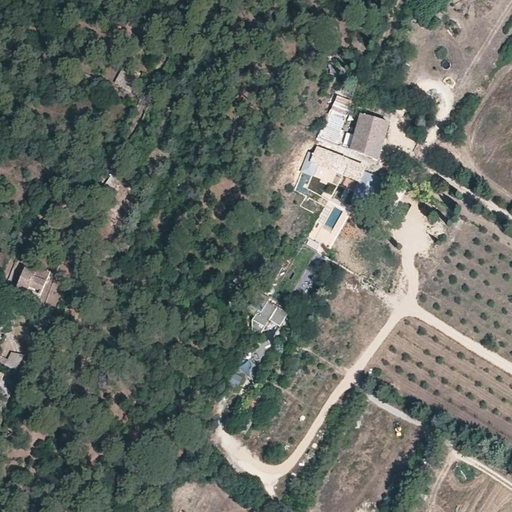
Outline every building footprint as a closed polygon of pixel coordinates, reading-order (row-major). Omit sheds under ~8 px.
[(130,73),(123,69),(117,83),(140,94),(143,88),(146,81),(139,77),(142,73),(133,68),(130,73)] [(96,83),(98,77),(91,75),(89,80),(96,83)] [(354,105),(343,100),(310,171),(310,172),(311,172),(320,177),(318,182),(332,189),(335,184),(339,186),(344,176),(352,180),(364,186),(371,171),(331,152),(354,105)] [(380,159),(389,126),(363,119),(355,152),(380,159)] [(311,214),(304,210),(277,256),(285,260),(311,214)] [(284,299),(311,252),(302,246),(290,267),(291,268),(279,290),(277,294),(284,299)] [(19,283),(29,288),(42,292),(51,271),(37,265),(36,266),(34,271),(26,267),(19,283)] [(279,290),(291,268),(290,267),(274,293),(277,294),(279,290)] [(28,292),(29,288),(19,283),(17,287),(23,290),(28,292)] [(253,331),(262,336),(271,322),(281,329),(289,315),(270,303),(272,300),(260,292),(254,301),(255,302),(252,306),(251,305),(247,311),(256,317),(253,321),(253,331)] [(9,358),(3,354),(0,359),(7,362),(9,358)] [(12,388),(16,380),(9,376),(5,384),(12,388)] [(246,435),(255,419),(244,413),(236,429),(246,435)]
